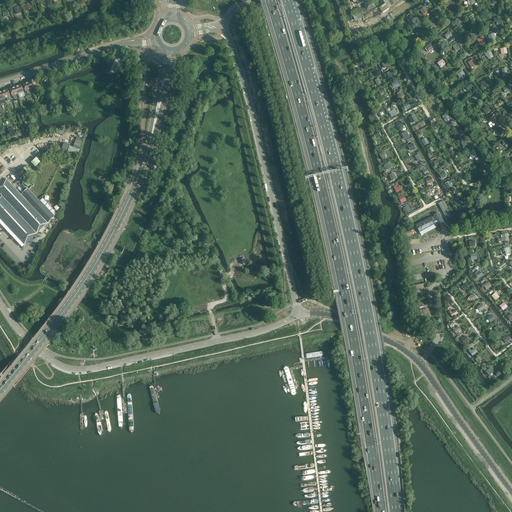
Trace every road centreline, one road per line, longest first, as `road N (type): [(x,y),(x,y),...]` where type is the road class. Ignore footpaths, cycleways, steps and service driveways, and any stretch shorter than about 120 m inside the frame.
road 1 (motorway): [(396,511),(357,266),(286,0)]
road 2 (motorway): [(269,0),(347,307),(379,511)]
road 3 (unclassified): [(300,315),(265,330),(72,370),(28,342),(0,302)]
road 4 (unclassified): [(511,492),(409,354),(337,317),(300,315)]
road 5 (unclassified): [(300,315),(230,42)]
road 6 (secondary): [(0,391),(91,271),(146,156)]
